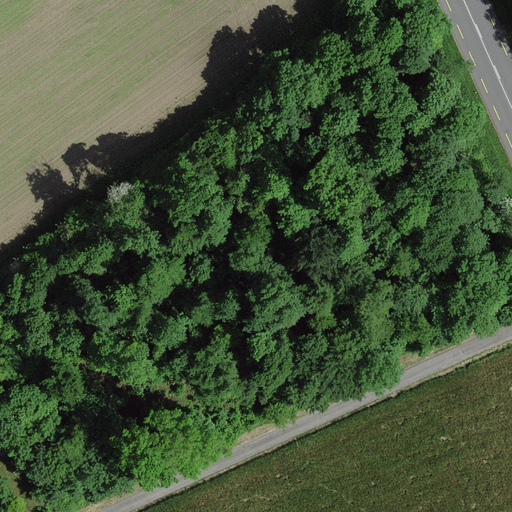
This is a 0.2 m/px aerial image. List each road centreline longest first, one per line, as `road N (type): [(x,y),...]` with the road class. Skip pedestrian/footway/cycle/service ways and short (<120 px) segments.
road 1 (unclassified): [(511,330),(113,511)]
road 2 (primary): [(460,0),(511,111)]
